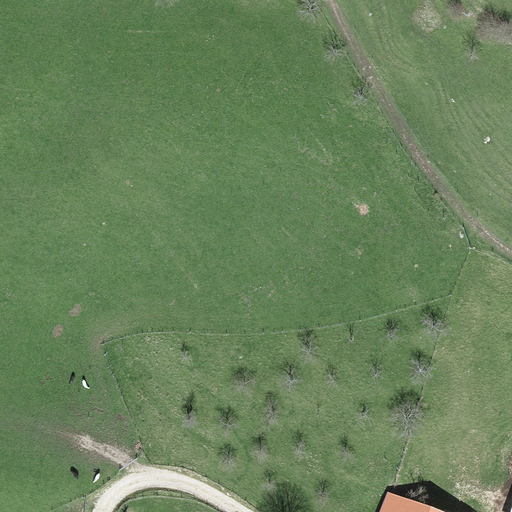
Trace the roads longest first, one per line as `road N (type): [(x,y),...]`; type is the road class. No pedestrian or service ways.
road 1 (track): [(511,247),(423,158),(336,0)]
road 2 (track): [(100,511),(131,479),(165,473),(200,481),(249,511)]
